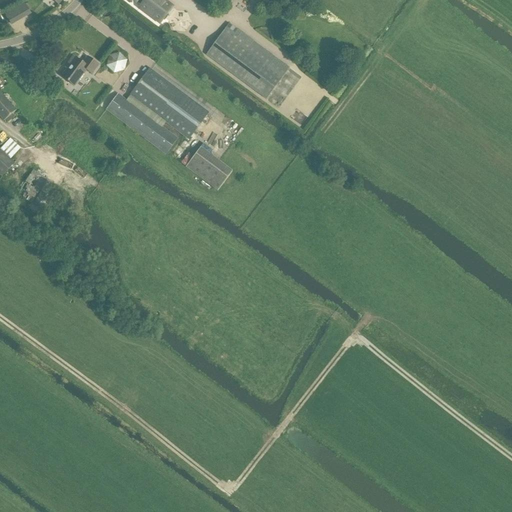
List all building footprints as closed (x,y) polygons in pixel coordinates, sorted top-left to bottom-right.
[(133,0),(141,5),(139,7),(160,23),(172,7),(162,0),(133,0)] [(25,3),(3,15),(10,27),(31,16),(25,3)] [(235,34),(226,27),(212,47),(206,55),(266,100),(289,69),(237,30),(235,34)] [(114,74),(124,71),(127,61),(119,53),(109,56),(106,66),(114,74)] [(83,64),(73,57),(65,69),(67,71),(61,77),(74,86),(86,70),(91,74),(98,65),(88,58),(83,64)] [(189,140),(208,114),(149,69),(130,96),(189,140)] [(0,116),(3,121),(16,110),(0,92),(0,116)] [(165,155),(178,139),(118,94),(106,110),(165,155)] [(10,139),(0,149),(0,150),(7,157),(10,160),(20,148),(10,139)] [(218,191),(232,172),(200,148),(185,167),(218,191)] [(0,173),(2,176),(14,163),(10,160),(7,157),(0,150),(0,173)] [(53,197),(40,190),(47,180),(33,171),(18,195),(31,204),(38,193),(40,194),(34,204),(44,211),(53,197)]
